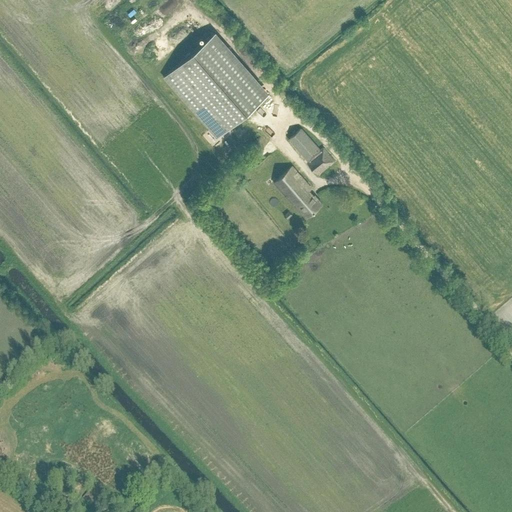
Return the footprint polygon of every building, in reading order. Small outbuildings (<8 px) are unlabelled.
[(172,0),(165,7),(170,13),(184,0),(172,0)] [(163,76),(217,137),(269,90),(216,30),(163,76)] [(168,42),(157,54),(165,62),(177,50),(168,42)] [(289,138),(304,158),(317,148),(301,128),(289,138)] [(307,159),(318,173),(328,165),(327,164),(332,160),(333,161),(334,160),(323,146),(307,159)] [(299,162),(308,172),(311,169),(303,159),(299,162)] [(306,217),(321,203),(309,189),(311,187),(291,164),(273,180),(297,209),(300,210),(306,217)] [(284,214),(288,219),(293,214),(289,210),(284,214)]
